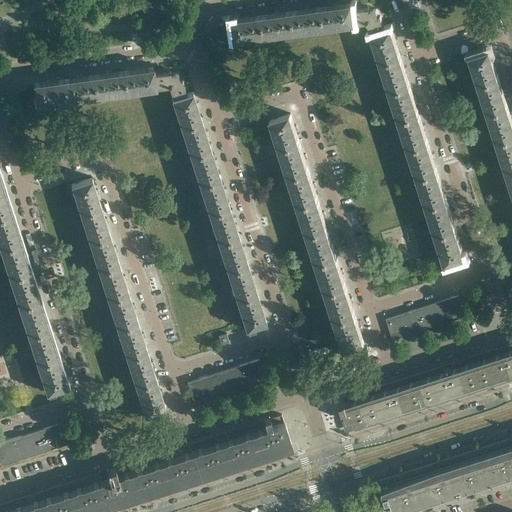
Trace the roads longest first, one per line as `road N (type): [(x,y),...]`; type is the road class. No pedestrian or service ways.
road 1 (residential): [(369,312),(301,96),(219,120)]
road 2 (residential): [(171,372),(105,167),(93,156),(18,182)]
road 3 (residential): [(90,401),(18,182)]
road 4 (residential): [(486,274),(416,57)]
road 5 (residential): [(288,335),(219,120)]
road 6 (residential): [(0,88),(25,69),(190,48)]
road 7 (tertiary): [(511,396),(325,453)]
road 8 (tertiary): [(336,482),(511,422)]
road 9 (tertiary): [(325,453),(158,511)]
road 10 (residential): [(511,76),(498,36),(416,57)]
road 11 (residential): [(369,312),(486,274)]
road 12 (residential): [(288,335),(171,372)]
road 13 (residential): [(387,368),(504,332)]
road 14 (residential): [(188,431),(304,394)]
